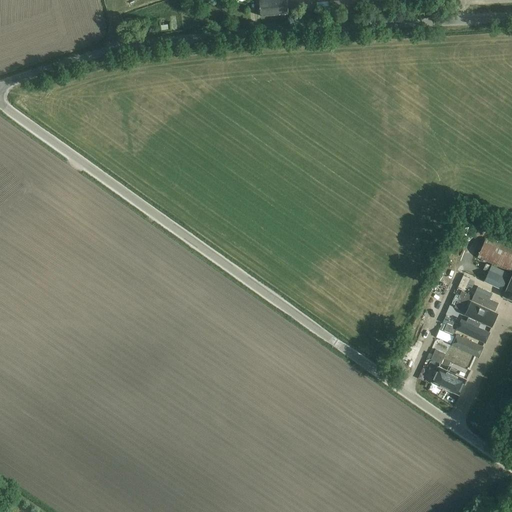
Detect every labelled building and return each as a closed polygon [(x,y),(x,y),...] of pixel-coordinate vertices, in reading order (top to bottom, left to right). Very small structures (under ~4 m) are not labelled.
[(217,0),(202,3),(203,11),(224,7),(222,0),(217,0)] [(260,0),(261,16),(289,14),(288,0),(260,0)] [(511,251),(487,240),(478,259),(511,274),(511,271),(511,251)] [(492,266),(485,282),(504,290),(511,275),(492,266)] [(477,286),(470,301),(496,312),(502,298),(477,286)] [(472,296),(462,291),(460,296),(470,301),(472,296)] [(470,301),(460,296),(458,301),(464,304),(468,306),(470,301)] [(460,313),(464,304),(458,301),(453,299),(449,308),(460,313)] [(489,327),(496,312),(470,301),(464,315),(489,327)] [(451,311),(448,315),(457,322),(460,317),(451,311)] [(483,342),(489,327),(464,315),(457,330),(483,342)] [(459,325),(449,320),(447,325),(457,330),(459,325)] [(457,330),(447,325),(445,330),(454,335),(457,330)] [(483,342),(457,330),(451,345),(476,356),(483,342)] [(470,371),(476,356),(451,345),(446,354),(444,359),(470,371)] [(446,354),(436,350),(434,355),(444,359),(446,354)] [(444,359),(434,355),(431,360),(441,364),(444,359)] [(463,385),(470,371),(444,359),(438,374),(463,385)]
